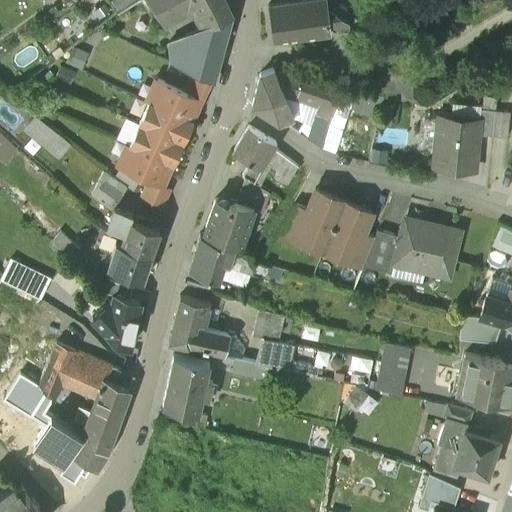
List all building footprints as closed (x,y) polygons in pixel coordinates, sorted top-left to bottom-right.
[(111,0),(109,1),(117,13),(137,0),(111,0)] [(225,0),(167,0),(154,7),(163,21),(194,4),(199,14),(199,13),(205,27),(231,14),(225,0)] [(325,0),(311,0),(268,6),(273,41),(330,33),(329,24),(332,24),(337,28),(337,30),(349,29),(348,20),(332,9),(327,9),(325,0)] [(205,27),(167,45),(176,57),(170,61),(213,82),(214,81),(232,15),(231,14),(205,27)] [(303,76),(274,71),(273,68),(260,74),(251,106),(278,124),(293,117),(284,94),(296,96),(296,95),(318,103),(321,103),(328,84),(303,76)] [(209,81),(192,73),(184,91),(202,98),(209,81)] [(379,77),(382,95),(425,104),(418,75),(406,78),(405,75),(393,78),(392,74),(379,77)] [(198,98),(158,79),(148,101),(192,121),(196,113),(192,112),(198,98)] [(328,84),(321,103),(318,103),(314,114),(317,115),(330,120),(336,101),(354,104),(357,89),(344,89),(328,84)] [(192,121),(148,101),(138,123),(182,143),(192,121)] [(349,105),(336,101),(330,120),(321,147),(335,151),(349,105)] [(494,109),(478,108),(477,116),(481,117),(479,133),(491,134),(494,109)] [(509,111),(494,109),(491,134),(506,136),(509,111)] [(477,116),(436,112),(431,162),(476,166),(479,133),(481,117),(477,116)] [(70,144),(34,113),(24,125),(60,156),(70,144)] [(330,120),(317,115),(306,137),(321,147),(330,120)] [(182,143),(138,123),(129,144),(173,164),(182,143)] [(276,143),(248,126),(232,152),(249,162),(260,168),(265,159),(273,148),(276,143)] [(173,164),(129,144),(119,166),(160,184),(166,170),(169,172),(173,164)] [(287,158),(273,148),(265,159),(270,162),(269,164),(276,170),(277,170),(287,158)] [(297,166),(287,158),(277,170),(276,170),(273,178),(286,185),(297,166)] [(260,168),(249,162),(241,175),(253,182),(260,169),(260,168)] [(126,186),(104,170),(98,183),(91,194),(113,209),(114,206),(119,198),(126,186)] [(269,192),(244,177),(236,201),(253,207),(253,209),(262,212),(269,192)] [(168,189),(149,180),(141,196),(161,205),(168,191),(168,189)] [(343,200),(315,188),(307,207),(308,208),(297,233),(299,233),(324,244),(343,200)] [(235,201),(230,204),(215,199),(203,234),(239,247),(253,209),(253,207),(236,201),(235,201)] [(370,211),(343,200),(324,244),(350,255),(352,255),(362,230),(370,211)] [(294,202),(277,233),(296,241),(299,233),(297,233),(308,208),(307,207),(294,202)] [(149,219),(137,215),(135,220),(130,218),(132,213),(114,206),(113,209),(107,226),(123,232),(120,243),(150,254),(159,229),(147,225),(149,219)] [(427,227),(401,221),(398,234),(392,257),(394,258),(423,265),(422,269),(449,276),(460,230),(437,224),(435,230),(427,228),(427,227)] [(398,234),(376,228),(374,235),(362,264),(391,271),(394,258),(392,257),(398,234)] [(496,244),(511,249),(511,232),(501,228),(496,244)] [(79,248),(60,230),(51,241),(70,259),(79,248)] [(362,230),(352,255),(350,255),(347,262),(360,267),(362,264),(374,235),(362,230)] [(203,234),(200,234),(189,269),(217,278),(222,259),(251,269),(254,260),(250,258),(252,252),(239,247),(203,234)] [(120,243),(115,241),(107,266),(142,279),(150,254),(120,243)] [(263,255),(252,252),(250,258),(254,260),(261,261),(263,255)] [(0,276),(0,277),(39,297),(49,276),(10,257),(0,276)] [(261,261),(254,260),(251,269),(267,275),(270,265),(261,261)] [(281,268),(270,265),(267,275),(278,278),(281,268)] [(132,287),(109,278),(103,290),(114,294),(115,293),(128,298),(132,287)] [(511,287),(511,288),(507,300),(500,322),(511,325),(511,287)] [(477,314),(500,322),(507,300),(484,292),(477,314)] [(128,298),(115,293),(114,294),(109,302),(108,301),(91,303),(92,316),(113,339),(130,346),(139,302),(128,298)] [(208,302),(179,296),(174,315),(179,316),(178,326),(193,329),(194,325),(195,321),(203,323),(208,302)] [(268,312),(258,308),(249,335),(260,337),(268,312)] [(284,316),(268,312),(260,337),(278,341),(284,316)] [(178,326),(172,325),(168,342),(210,351),(216,331),(202,327),(203,323),(195,321),(194,325),(193,329),(178,326)] [(243,338),(216,331),(210,351),(235,357),(237,357),(243,338)] [(293,344),(260,338),(252,361),(316,374),(318,365),(291,359),(293,344)] [(410,345),(384,340),(375,387),(401,393),(410,345)] [(132,374),(55,342),(32,396),(31,397),(46,412),(62,381),(96,396),(103,376),(128,388),(132,374)] [(511,396),(511,360),(464,351),(456,392),(511,402),(511,396)] [(208,362),(173,354),(162,405),(181,409),(197,413),(201,396),(208,398),(211,381),(205,379),(208,362)] [(237,357),(235,357),(232,370),(259,376),(262,363),(237,357)] [(96,396),(85,424),(80,434),(81,434),(70,452),(95,467),(106,449),(128,388),(103,376),(96,396)] [(470,409),(446,402),(443,414),(466,421),(470,409)] [(197,413),(181,409),(178,421),(203,427),(205,414),(197,413)] [(498,437),(463,426),(457,446),(442,441),(434,465),(454,472),(457,464),(486,473),(498,437)] [(428,472),(418,504),(428,508),(431,500),(453,507),(459,486),(428,472)] [(21,486),(0,501),(0,511),(39,511),(37,508),(38,507),(32,498),(30,499),(21,486)]
